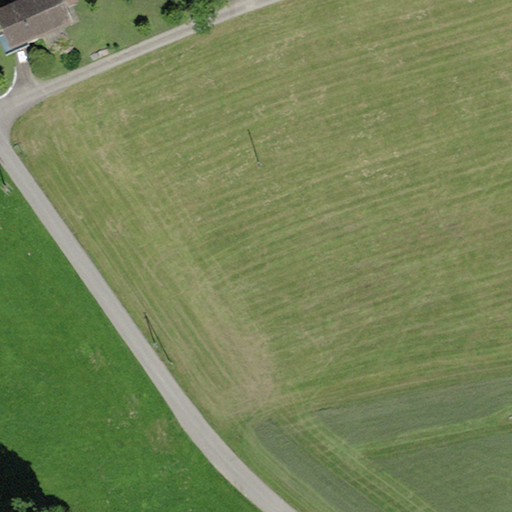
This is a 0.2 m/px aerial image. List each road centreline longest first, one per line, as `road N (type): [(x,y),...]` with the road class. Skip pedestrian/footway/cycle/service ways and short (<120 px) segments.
road 1 (unclassified): [(0,151),(200,438),(290,511)]
road 2 (track): [(0,107),(263,0)]
